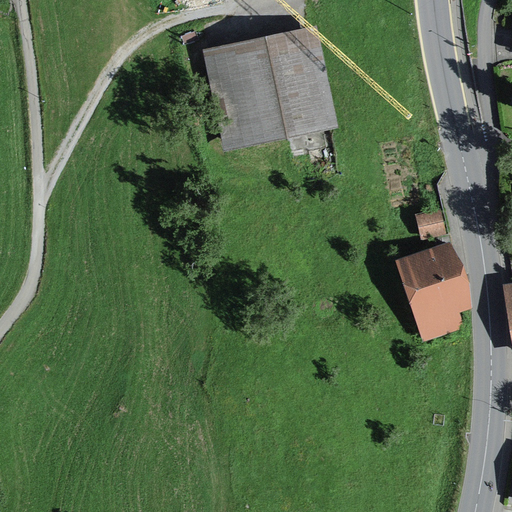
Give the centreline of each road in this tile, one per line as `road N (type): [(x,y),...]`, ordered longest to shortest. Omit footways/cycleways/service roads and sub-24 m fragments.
road 1 (tertiary): [(475,511),(492,361),(481,240),(462,153)]
road 2 (residential): [(19,0),(38,148),(38,240),(24,305),(0,331)]
road 3 (track): [(39,202),(100,83),(132,40),(169,19),(271,0)]
road 4 (residential): [(462,153),(491,149),(490,0)]
road 5 (tertiary): [(462,153),(432,0)]
